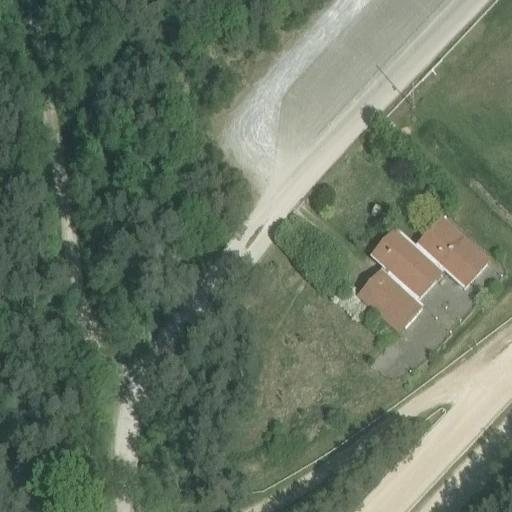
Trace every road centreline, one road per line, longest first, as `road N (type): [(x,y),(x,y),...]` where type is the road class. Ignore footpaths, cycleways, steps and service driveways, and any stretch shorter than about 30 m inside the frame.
road 1 (unclassified): [(481,0),(291,197),(129,411),(135,511)]
road 2 (track): [(34,0),(89,336),(129,411)]
road 3 (track): [(511,318),(460,363),(284,481),(200,511)]
